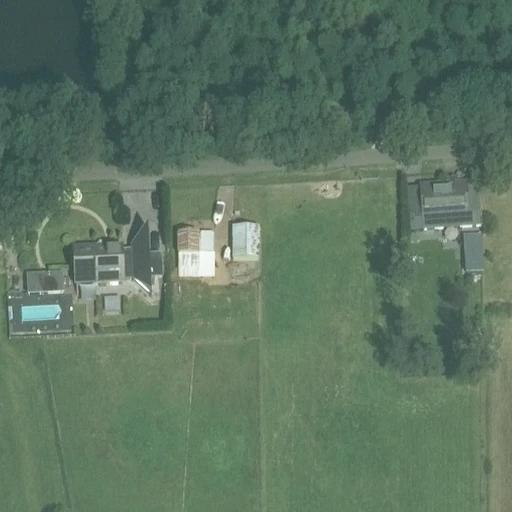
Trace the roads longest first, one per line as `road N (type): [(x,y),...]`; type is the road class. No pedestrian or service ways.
road 1 (unclassified): [(0,177),(511,152)]
road 2 (track): [(394,112),(0,135)]
